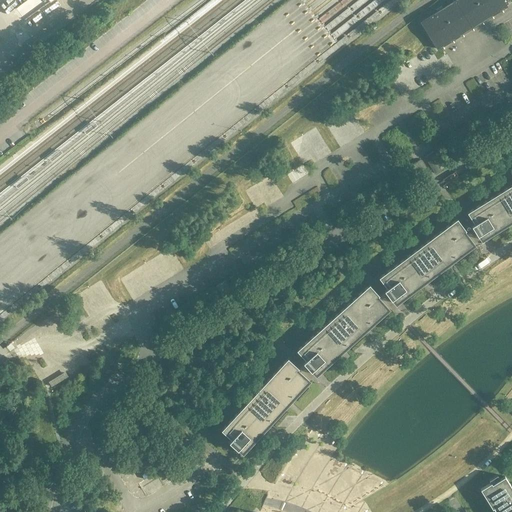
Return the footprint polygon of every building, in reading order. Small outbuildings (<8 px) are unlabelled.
[(457,0),(442,9),(437,12),(421,23),(437,49),(507,6),(502,0),(457,0)] [(444,168),(434,151),(425,157),(435,174),(444,168)] [(431,176),(421,160),(411,165),(421,182),(431,176)] [(511,184),(467,213),(474,224),(471,226),(478,236),(479,236),(482,240),(487,237),(487,238),(491,235),(489,232),(494,230),(495,232),(511,221),(511,184)] [(457,219),(379,278),(387,289),(384,291),(391,300),(392,300),(396,304),(400,301),(401,301),(405,298),(403,296),(407,292),(409,294),(426,281),(427,281),(430,279),(429,276),(433,273),(434,275),(452,261),(453,262),(456,259),(455,257),(459,253),(460,255),(474,245),(464,232),(466,231),(457,219)] [(249,289),(239,273),(229,278),(239,295),(249,289)] [(236,297),(225,281),(216,287),(226,303),(236,297)] [(369,285),(297,351),(306,361),(303,363),(311,372),(312,371),(316,375),(320,371),(321,372),(324,368),(322,366),(326,362),(328,364),(344,349),(345,350),(348,347),(346,344),(350,341),(352,343),(368,328),(369,328),(372,325),(370,323),(374,319),(376,321),(388,309),(377,297),(379,296),(369,285)] [(238,449),(243,453),(247,449),(250,446),(248,444),(252,440),(254,441),(269,425),(272,422),(270,420),(274,416),(276,417),(291,401),(291,402),(294,398),(292,396),(296,392),(297,394),(309,381),(297,370),(299,368),(288,358),(221,430),(231,440),(229,442),(238,450),(238,449)] [(493,508),(495,511),(511,511),(511,488),(505,476),(492,484),(491,483),(480,489),(492,509),(493,508)]
